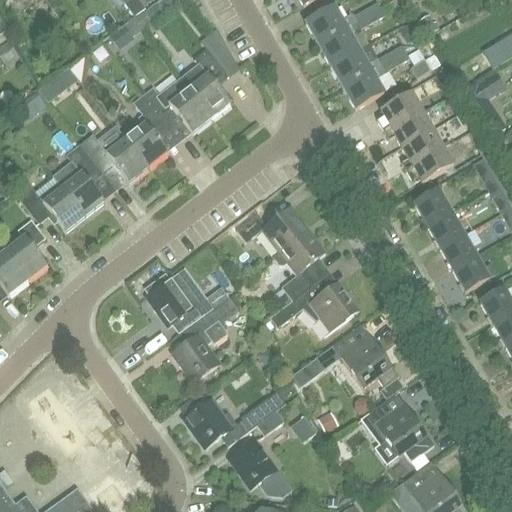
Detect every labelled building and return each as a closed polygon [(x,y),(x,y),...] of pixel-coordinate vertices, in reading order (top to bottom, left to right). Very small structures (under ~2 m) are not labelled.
[(136,0),(133,0),(124,7),(131,17),(143,9),(136,0)] [(297,0),(303,10),(321,0),(297,0)] [(306,26),(318,48),(381,12),(377,5),(353,19),(352,17),(342,22),(335,10),(306,26)] [(318,48),(331,70),(360,53),(353,41),(363,35),(362,33),(386,20),(381,12),(318,48)] [(134,23),(141,32),(150,25),(143,16),(134,23)] [(134,23),(126,30),(133,39),(141,32),(134,23)] [(0,59),(7,70),(20,60),(9,45),(0,50),(0,59)] [(331,70),(343,91),(372,75),(406,56),(401,49),(378,62),(377,62),(368,68),(360,53),(331,70)] [(210,124),(230,108),(216,90),(228,80),(207,53),(193,63),(198,69),(179,83),(210,124)] [(376,83),(386,77),(410,63),(406,56),(372,75),(343,91),(355,113),(384,97),(376,83)] [(424,64),(410,72),(416,83),(431,74),(424,64)] [(191,139),(210,124),(179,83),(157,101),(152,94),(142,101),(165,130),(177,121),(191,139)] [(461,100),(489,142),(506,131),(488,104),(477,89),(461,100)] [(443,152),(450,148),(449,145),(441,149),(425,119),(432,115),(430,112),(423,116),(412,98),(382,115),(384,119),(378,123),(389,144),(396,140),(408,162),(402,166),(413,186),(420,183),(423,187),(453,170),(443,152)] [(152,139),(165,130),(142,101),(134,108),(142,119),(138,123),(142,129),(124,143),(148,173),(167,158),(152,139)] [(92,139),(79,149),(102,179),(114,170),(128,188),(148,173),(124,143),(106,157),(92,139)] [(71,167),(53,181),(85,222),(104,207),(89,189),(102,179),(79,149),(65,159),(71,167)] [(511,186),(511,154),(498,162),(511,186)] [(495,181),(484,162),(473,169),(483,187),(495,181)] [(28,187),(23,191),(25,194),(18,200),(39,228),(51,219),(66,237),(85,222),(53,181),(35,195),(28,187)] [(0,191),(6,202),(14,197),(3,183),(0,184),(0,191)] [(451,215),(438,194),(438,193),(414,207),(426,229),(451,215)] [(511,210),(502,195),(491,201),(500,216),(511,210)] [(511,211),(511,210),(500,216),(511,236),(511,237),(511,211)] [(255,219),(236,234),(245,246),(261,234),(278,257),(306,236),(288,212),(264,230),(255,219)] [(426,229),(439,251),(463,237),(451,215),(426,229)] [(28,285),(47,270),(33,252),(45,242),(31,225),(18,235),(23,242),(5,256),(28,285)] [(280,291),(290,305),(311,290),(300,276),(323,258),(306,236),(278,257),(272,261),(278,269),(283,269),(286,267),(295,279),(280,291)] [(439,251),(452,273),(476,259),(463,237),(439,251)] [(0,289),(8,300),(28,285),(5,256),(0,249),(0,289)] [(489,282),(497,278),(491,267),(483,272),(476,259),(452,273),(465,295),(489,282)] [(180,321),(185,317),(193,312),(200,307),(199,306),(204,303),(191,284),(179,293),(172,283),(144,303),(165,332),(170,328),(180,321)] [(327,337),(357,314),(336,286),(318,300),(311,290),(290,305),(269,321),(277,331),(300,313),(311,322),(314,320),(327,337)] [(200,307),(207,316),(226,301),(219,292),(204,303),(199,306),(200,307)] [(480,306),(493,328),(511,316),(511,306),(504,292),(480,306)] [(237,316),(226,301),(207,316),(186,331),(193,342),(170,359),(191,387),(217,367),(204,348),(209,345),(212,349),(226,338),(219,329),(237,316)] [(511,316),(493,328),(505,350),(511,346),(511,316)] [(397,379),(359,329),(315,362),(323,373),(339,361),(360,389),(374,378),(383,389),(397,379)] [(402,453),(417,474),(429,466),(422,456),(432,448),(395,397),(360,423),(381,450),(387,446),(396,458),(402,453)] [(228,449),(255,430),(275,415),(268,405),(236,428),(227,416),(222,420),(210,404),(183,424),(204,453),(221,440),(228,449)] [(283,425),(275,415),(255,430),(263,440),(283,425)] [(325,435),(338,428),(331,415),(318,423),(325,435)] [(292,429),(304,446),(316,437),(303,420),(292,429)] [(250,494),(258,487),(268,501),(282,501),(292,494),(256,445),(228,465),(250,494)] [(463,511),(429,466),(417,474),(401,487),(419,511),(463,511)] [(0,511),(16,511),(2,492),(0,493),(0,511)]
